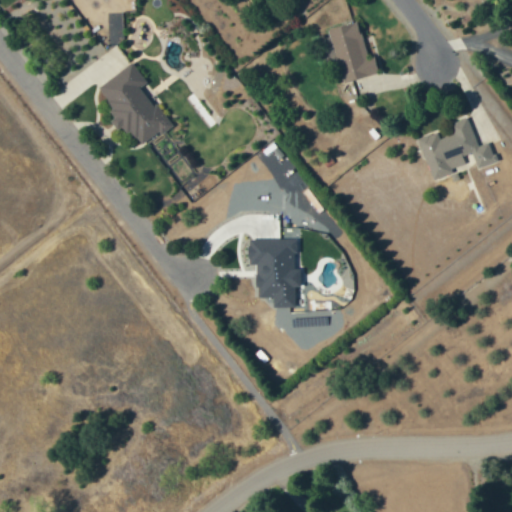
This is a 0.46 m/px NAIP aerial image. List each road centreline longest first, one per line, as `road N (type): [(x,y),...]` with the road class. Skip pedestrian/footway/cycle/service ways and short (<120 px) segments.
road 1 (residential): [(204,511),(275,464),(320,448),(511,437)]
road 2 (residential): [(0,44),(162,253),(190,271)]
